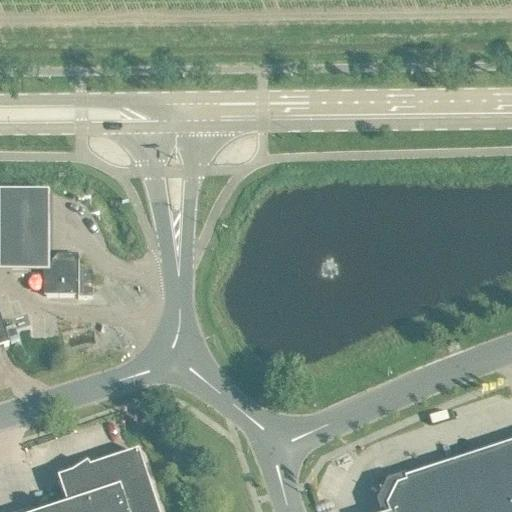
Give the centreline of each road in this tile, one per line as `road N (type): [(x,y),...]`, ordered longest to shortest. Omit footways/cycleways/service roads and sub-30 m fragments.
road 1 (primary): [(173,111),(511,106)]
road 2 (unclassified): [(277,444),(511,346)]
road 3 (unclassified): [(177,357),(173,111)]
road 4 (unclassified): [(0,416),(177,357)]
road 5 (primary): [(0,113),(173,111)]
road 6 (unclassified): [(277,444),(177,357)]
